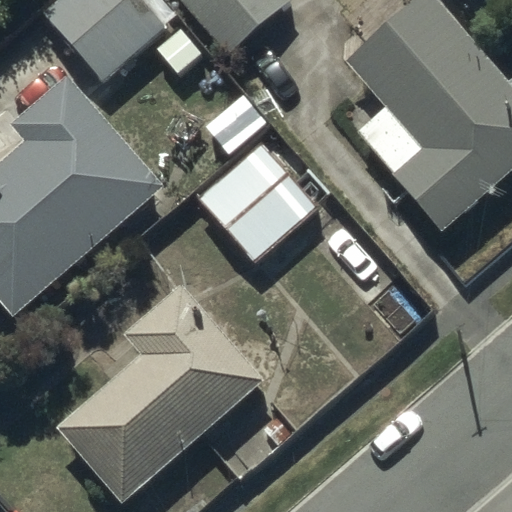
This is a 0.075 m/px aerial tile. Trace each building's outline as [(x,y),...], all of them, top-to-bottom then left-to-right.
[(62,0),(42,17),(104,89),(168,34),(163,29),(175,19),(158,0),(62,0)] [(175,0),(228,62),(292,8),(285,0),(175,0)] [(339,114),(442,237),(511,177),(511,91),(434,0),(381,0),(354,23),(372,44),(347,66),(367,90),(339,114)] [(511,0),(486,0),(511,17),(511,0)] [(0,303),(18,324),(163,194),(68,87),(14,136),(27,150),(0,174),(0,303)] [(261,147),(198,202),(257,270),(320,215),(261,147)] [(181,292),(125,339),(144,361),(59,434),(122,509),(264,390),(181,292)]
